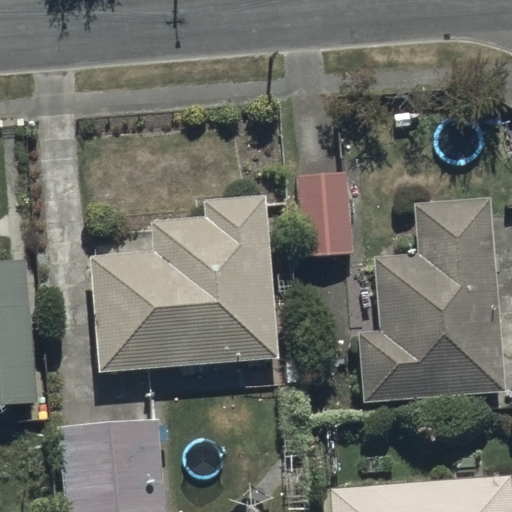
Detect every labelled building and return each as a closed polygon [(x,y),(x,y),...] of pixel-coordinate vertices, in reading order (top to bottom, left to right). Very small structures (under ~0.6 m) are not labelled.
[(351,253),(345,172),(296,176),(302,257),(351,253)] [(490,194),(413,200),(417,250),(374,253),(380,329),(359,331),(364,399),(505,388),(490,194)] [(202,217),(147,221),(149,252),(90,257),(99,372),(275,358),(262,195),(200,200),(202,217)] [(0,403),(37,402),(28,256),(0,258),(0,403)] [(163,511),(156,419),(59,427),(65,511),(163,511)] [(511,511),(511,481),(511,480),(340,490),(341,511),(511,511)]
